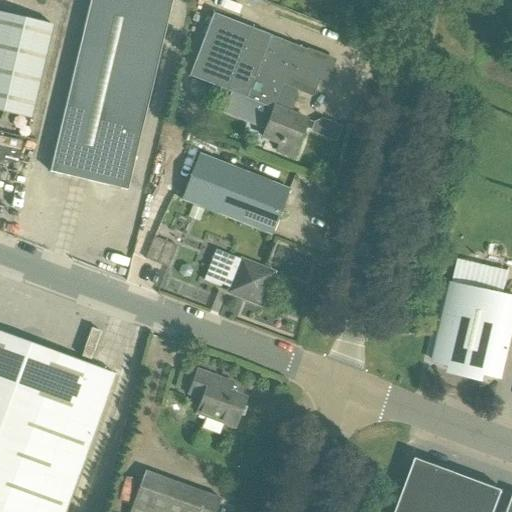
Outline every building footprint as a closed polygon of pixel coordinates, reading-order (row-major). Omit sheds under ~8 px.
[(128,191),(172,0),(91,0),(84,31),(50,172),(114,187),(128,191)] [(0,45),(46,56),(53,25),(0,12),(0,45)] [(312,96),(327,58),(251,29),(212,15),(189,77),(227,91),(274,110),(263,137),(280,144),(277,152),(294,158),(308,120),(291,114),(300,91),(312,96)] [(0,77),(38,87),(46,56),(0,45),(0,77)] [(38,87),(0,77),(0,111),(31,119),(38,87)] [(314,122),(310,132),(336,142),(342,127),(322,119),(314,122)] [(19,153),(0,148),(0,160),(16,164),(19,153)] [(273,235),(290,190),(200,155),(182,200),(273,235)] [(199,222),(203,211),(192,207),(188,217),(199,222)] [(118,216),(117,225),(135,227),(136,218),(118,216)] [(169,268),(177,246),(155,237),(146,259),(169,268)] [(242,261),(217,251),(205,281),(221,287),(224,280),(233,284),(229,293),(261,305),(274,273),(242,261)] [(442,284),(425,356),(437,359),(436,363),(449,366),(447,374),(483,383),(485,374),(499,377),(511,320),(511,296),(454,284),(443,281),(442,284)] [(0,511),(64,511),(115,375),(0,332),(0,511)] [(199,371),(190,394),(203,398),(198,413),(206,416),(202,428),(219,435),(223,423),(235,427),(239,416),(242,416),(245,409),(243,406),(244,401),(218,391),(222,380),(199,371)] [(490,511),(499,489),(419,459),(399,511),(490,511)] [(214,511),(220,498),(144,471),(129,511),(214,511)]
